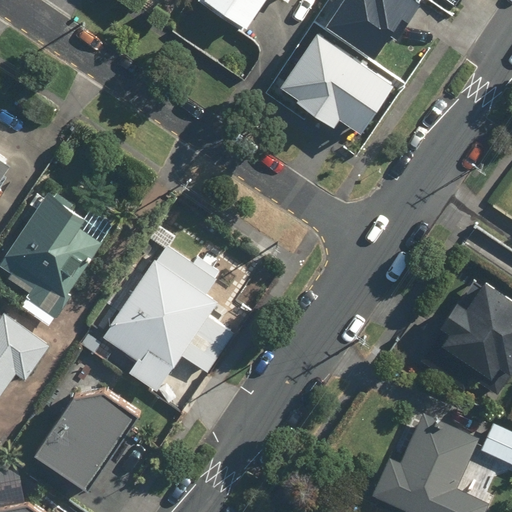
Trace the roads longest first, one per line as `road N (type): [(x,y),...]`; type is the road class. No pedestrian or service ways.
road 1 (residential): [(374,251),(5,0)]
road 2 (residential): [(374,251),(190,511)]
road 3 (residential): [(511,47),(374,251)]
